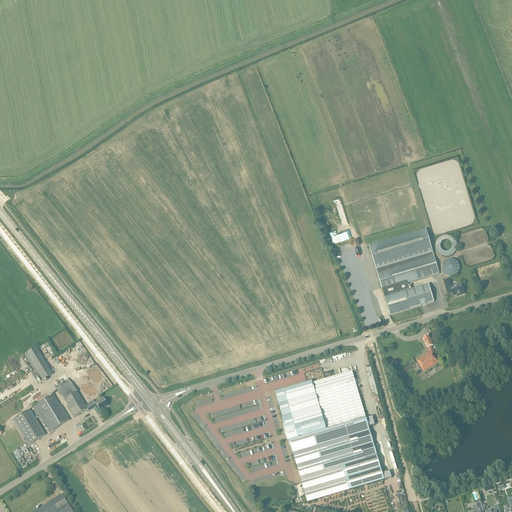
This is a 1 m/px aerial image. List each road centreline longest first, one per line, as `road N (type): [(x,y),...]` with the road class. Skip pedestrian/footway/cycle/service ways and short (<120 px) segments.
road 1 (unclassified): [(185,391),(511,292)]
road 2 (secondary): [(147,397),(0,207)]
road 3 (unclassified): [(0,492),(126,413)]
